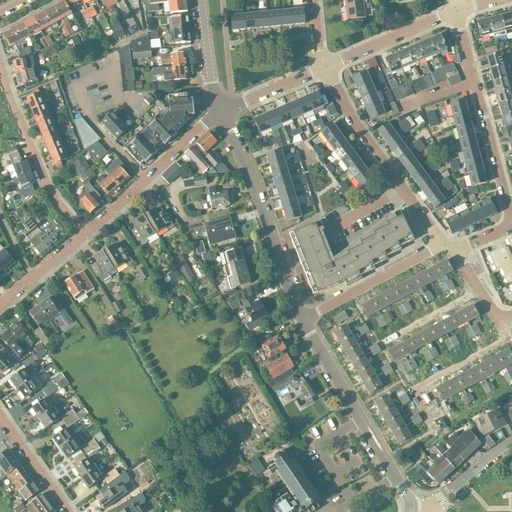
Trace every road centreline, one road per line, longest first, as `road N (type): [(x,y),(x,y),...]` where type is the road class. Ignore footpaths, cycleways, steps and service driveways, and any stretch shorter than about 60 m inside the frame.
road 1 (tertiary): [(304,319),(221,112)]
road 2 (residential): [(511,226),(456,10)]
road 3 (tertiary): [(409,510),(304,319)]
road 4 (residential): [(441,245),(324,68)]
road 5 (residential): [(82,234),(48,191),(0,65)]
road 6 (residential): [(82,234),(221,112)]
road 7 (residential): [(304,319),(441,245)]
road 8 (unknown): [(498,320),(502,339),(418,385),(427,415)]
road 9 (residential): [(324,68),(456,10)]
